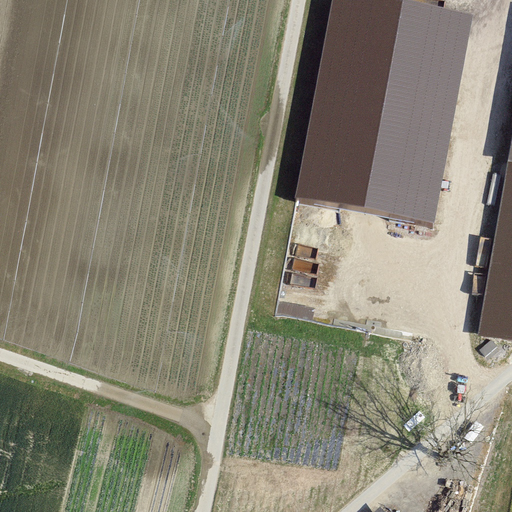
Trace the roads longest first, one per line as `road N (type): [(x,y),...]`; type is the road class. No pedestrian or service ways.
road 1 (track): [(204,511),(300,0)]
road 2 (track): [(221,428),(0,353)]
